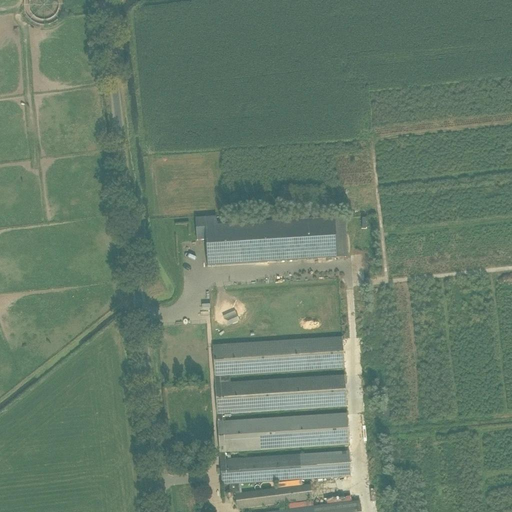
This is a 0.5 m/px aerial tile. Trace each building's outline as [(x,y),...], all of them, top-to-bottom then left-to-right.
[(334,219),(216,226),(216,218),(194,219),(196,237),(200,237),(200,241),(205,240),(207,267),(286,262),(337,259),(336,243),(334,219)] [(344,218),(334,219),(336,243),(346,242),(344,218)] [(227,326),(238,321),(234,311),(222,316),(227,326)] [(341,338),(211,345),(214,401),(261,398),(262,412),(345,408),(344,376),(230,382),(230,376),(343,370),(341,338)] [(389,408),(381,409),(381,419),(389,419),(389,408)] [(347,415),(216,421),(217,437),(222,437),(222,442),(253,441),(253,451),(348,447),(347,415)] [(225,453),(219,453),(221,486),(230,486),(230,494),(235,494),(240,494),(239,485),(327,479),(328,488),(342,487),(342,478),(351,478),(349,452),(225,461),(225,453)] [(240,494),(235,494),(236,511),(238,511),(240,511),(240,510),(312,501),(310,485),(240,494)] [(361,511),(360,501),(274,511),(361,511)]
